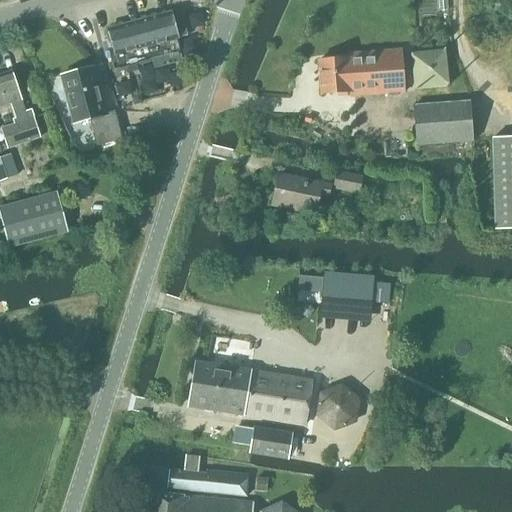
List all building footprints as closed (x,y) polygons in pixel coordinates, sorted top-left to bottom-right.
[(108,29),(115,55),(116,55),(120,66),(152,58),(155,67),(181,60),(175,39),(188,35),(181,10),(170,13),(108,29)] [(351,97),(403,93),(400,51),(347,55),(348,59),(319,61),(321,95),(350,92),(351,97)] [(445,52),(411,54),(414,97),(447,94),(445,52)] [(93,68),(72,74),(62,76),(74,124),(90,120),(97,147),(122,140),(115,112),(105,114),(93,68)] [(14,125),(34,118),(31,110),(25,112),(12,72),(0,75),(0,107),(10,105),(15,119),(13,120),(14,125)] [(413,105),(416,147),(473,143),(470,102),(413,105)] [(34,118),(14,125),(1,129),(8,150),(41,139),(34,118)] [(511,137),(492,138),(495,231),(511,230),(511,137)] [(0,183),(18,177),(10,156),(0,159),(0,183)] [(363,177),(337,172),(333,190),(359,195),(363,177)] [(327,200),(330,186),(278,176),(272,205),(315,214),(319,198),(327,200)] [(0,215),(9,248),(50,237),(68,232),(57,193),(0,208),(0,215)] [(321,292),(321,299),(372,303),(387,304),(389,284),(373,283),(373,279),(323,274),(322,279),(321,292)] [(196,362),(189,408),(244,416),(244,415),(305,425),(312,382),(250,372),(250,371),(196,362)] [(250,452),(287,459),(291,435),(254,429),(250,452)] [(198,473),(200,458),(185,457),(183,472),(169,471),(167,489),(246,497),(248,475),(207,471),(206,474),(198,473)] [(252,511),(253,504),(153,494),(150,511),(252,511)] [(306,511),(305,509),(303,504),(300,501),(295,497),(290,495),(287,494),(281,494),(276,494),(272,496),(267,499),(263,502),(260,506),(258,510),(257,511),(306,511)]
